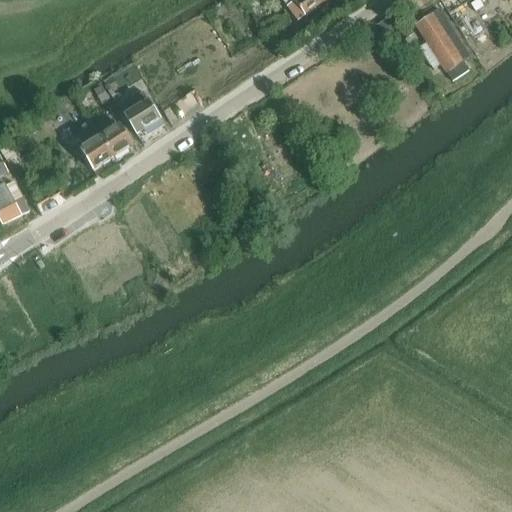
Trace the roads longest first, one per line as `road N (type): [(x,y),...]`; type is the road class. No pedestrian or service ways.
road 1 (unclassified): [(65,511),(398,310),(511,206)]
road 2 (residential): [(387,0),(7,254)]
